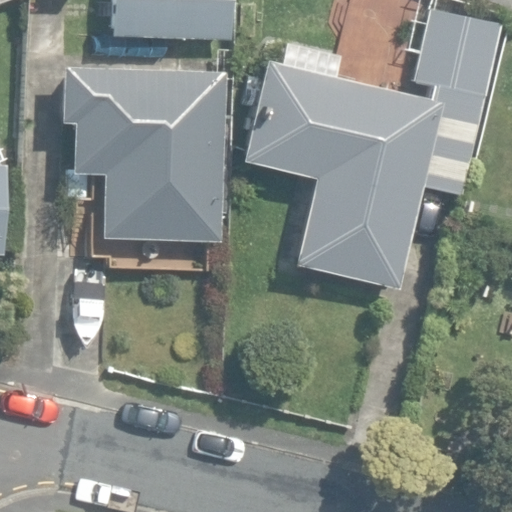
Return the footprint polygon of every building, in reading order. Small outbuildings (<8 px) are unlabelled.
[(224,39),(224,0),(104,0),(104,36),(224,39)] [(407,81),(429,85),(480,98),(498,23),(424,6),(407,81)] [(437,102),(427,97),(330,75),(334,55),(278,42),(273,63),(259,60),(236,160),(308,177),(288,263),(393,288),(417,187),(437,102)] [(97,236),(214,239),(218,71),(56,67),(54,120),(68,121),(66,171),(98,172),(97,235),(97,236)] [(429,85),(427,97),(437,102),(417,187),(458,196),(480,98),(429,85)]
